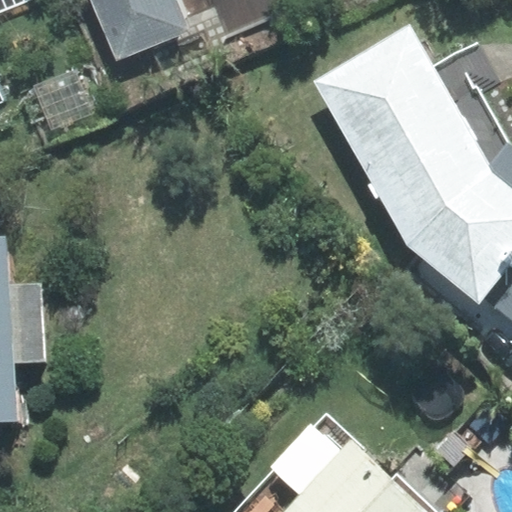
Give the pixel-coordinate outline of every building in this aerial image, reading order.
[(0,0),(0,14),(36,0),(0,0)] [(91,0),(117,60),(189,30),(176,0),(91,0)] [(479,299),(511,258),(511,189),(491,173),(488,166),(409,30),(317,82),(410,244),(479,299)] [(511,144),(508,142),(488,166),(491,173),(511,189),(511,144)] [(5,243),(0,243),(0,420),(17,420),(14,363),(46,362),(41,285),(8,286),(5,243)] [(511,289),(497,308),(511,319),(511,289)] [(438,511),(397,474),(393,478),(328,417),(237,511),(438,511)]
